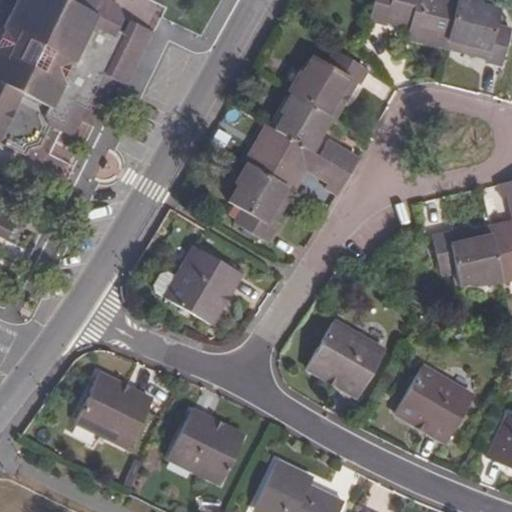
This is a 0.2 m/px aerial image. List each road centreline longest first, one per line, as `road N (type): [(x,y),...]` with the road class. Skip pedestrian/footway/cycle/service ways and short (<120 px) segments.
road 1 (secondary): [(254,0),(74,314)]
road 2 (residential): [(497,511),(342,444),(236,379)]
road 3 (residential): [(236,379),(332,238),(380,184)]
road 4 (residential): [(380,184),(395,128),(426,103),(511,120)]
road 5 (residential): [(236,379),(74,314)]
road 6 (secondary): [(74,314),(0,412)]
